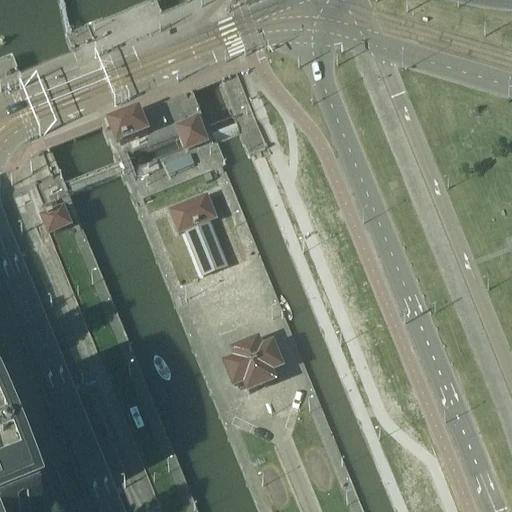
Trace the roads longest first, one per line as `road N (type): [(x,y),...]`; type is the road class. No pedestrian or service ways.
road 1 (secondary): [(305,2),(316,71),(493,511)]
road 2 (tertiary): [(511,380),(377,45)]
road 3 (secondary): [(16,118),(305,2)]
road 4 (secondary): [(109,511),(0,244)]
road 5 (secondary): [(0,356),(59,511)]
road 6 (secondary): [(377,45),(511,87)]
